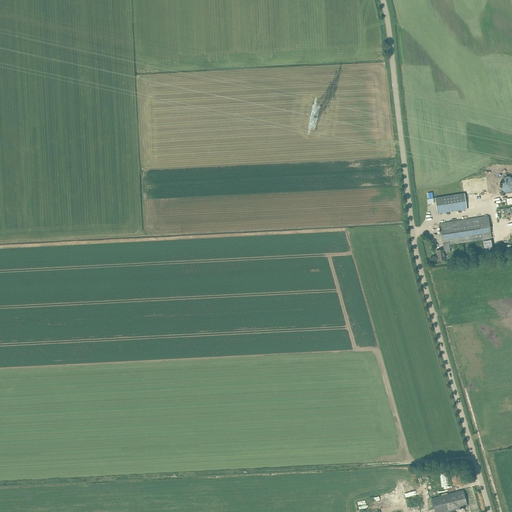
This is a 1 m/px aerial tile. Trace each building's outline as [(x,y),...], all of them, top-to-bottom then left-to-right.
[(511,178),(510,177),(509,177),(508,177),(507,177),(506,177),(505,177),(504,177),(504,178),(503,178),(502,179),(501,180),(500,181),(500,182),(500,183),(500,184),(499,185),(500,185),(500,186),(500,187),(500,188),(501,189),(501,190),(502,190),(502,191),(503,191),(504,192),(505,192),(506,192),(507,192),(507,193),(508,192),(509,192),(510,192),(511,192),(511,191),(511,190),(511,178)] [(465,194),(435,198),(438,214),(467,209),(465,194)] [(488,217),(439,224),(443,246),(449,245),(492,239),(488,217)] [(483,242),(485,256),(493,255),(491,241),(483,242)] [(451,253),(449,245),(443,246),(444,250),(436,251),(438,262),(446,260),(445,254),(451,253)] [(463,490),(458,491),(432,499),(435,511),(447,511),(468,507),(463,490)]
